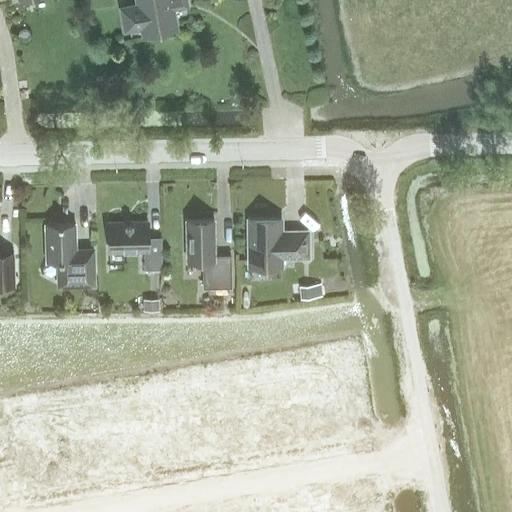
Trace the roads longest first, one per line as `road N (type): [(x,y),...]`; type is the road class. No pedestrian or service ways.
road 1 (tertiary): [(0,155),(326,148),(378,167)]
road 2 (residential): [(131,511),(432,456)]
road 3 (unclassified): [(432,456),(378,167)]
road 4 (tertiary): [(378,167),(419,147),(511,143)]
